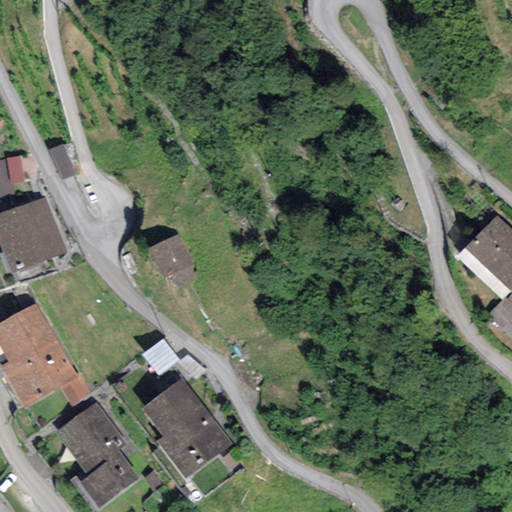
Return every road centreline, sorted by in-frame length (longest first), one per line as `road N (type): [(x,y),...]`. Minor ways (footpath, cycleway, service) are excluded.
road 1 (residential): [(0,78),(89,250),(221,371),(273,456),(369,511)]
road 2 (residential): [(511,374),(450,301),(399,120),(333,35),(326,0)]
road 3 (residential): [(365,0),(426,125),(511,202)]
